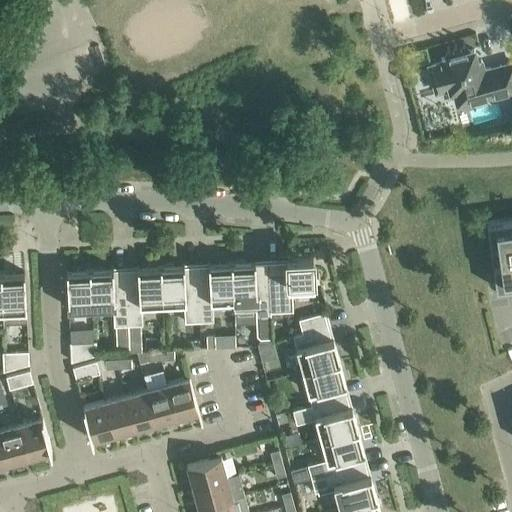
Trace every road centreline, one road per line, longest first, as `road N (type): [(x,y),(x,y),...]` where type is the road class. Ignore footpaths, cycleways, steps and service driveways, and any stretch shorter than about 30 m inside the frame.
road 1 (residential): [(438,511),(364,241),(352,224),(258,207),(46,201)]
road 2 (residential): [(84,474),(55,363),(46,201)]
road 3 (residential): [(218,349),(241,432),(152,456)]
road 4 (residential): [(377,36),(511,1)]
